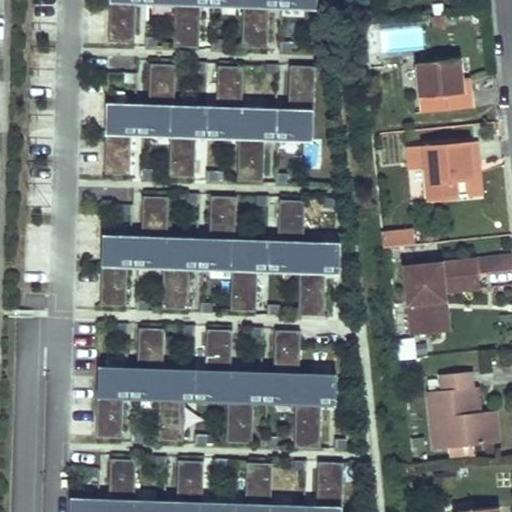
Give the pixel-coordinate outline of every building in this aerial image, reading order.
[(109,0),(108,38),(132,39),(133,0),(109,0)] [(175,0),(174,38),(202,39),(203,0),(175,0)] [(245,0),(244,41),(271,42),(273,0),(315,0),(245,0)] [(137,3),(136,38),(147,38),(148,3),(137,3)] [(134,125),(170,127),(171,103),(174,60),(149,58),(147,103),(112,101),(109,166),(132,167),(134,125)] [(462,58),(418,64),(422,114),(473,108),(472,92),(463,93),(462,58)] [(219,105),(172,103),(169,171),(197,172),(199,129),(241,130),(243,61),(220,60),(219,105)] [(291,108),(243,106),(241,174),(269,175),(270,131),(312,133),(315,64),(292,63),(291,108)] [(471,145),(420,151),(423,200),(466,197),(464,165),(473,163),(471,145)] [(464,165),(466,197),(475,195),(473,163),(464,165)] [(127,257),(163,259),(164,235),(167,192),(142,191),(140,235),(105,233),(102,298),(125,300),(127,257)] [(213,237),(165,235),(163,304),(191,305),(192,261),(234,263),(237,193),(214,192),(213,237)] [(283,239),(236,238),(233,306),(261,307),(263,263),(304,265),(305,239),(308,195),(285,195),(283,239)] [(381,230),(382,247),(415,245),(414,228),(381,230)] [(344,240),(305,239),(304,265),(303,310),(326,311),(328,265),(343,265),(344,240)] [(511,257),(406,267),(412,339),(445,336),(442,306),(449,305),(448,294),(483,290),(482,275),(511,272),(511,257)] [(449,305),(442,306),(445,336),(453,335),(449,305)] [(125,392),(160,393),(161,368),(162,326),(140,325),(138,367),(99,366),(96,434),(124,435),(125,392)] [(207,370),(161,368),(160,393),(157,436),(185,437),(187,393),(229,395),(230,371),(232,326),(209,325),(207,370)] [(277,372),(230,371),(229,395),(227,439),(255,440),(257,396),(298,398),(299,373),(301,329),(279,328),(277,372)] [(337,375),(299,373),(298,398),(296,443),(321,444),(323,398),(336,399),(337,375)] [(447,392),(426,393),(431,453),(502,447),(498,411),(485,412),(477,412),(475,390),(473,373),(446,375),(447,392)] [(485,412),(482,389),(475,390),(477,412),(485,412)] [(131,511),(132,500),(134,457),(110,456),(108,501),(73,499),(72,511),(131,511)] [(178,502),(132,500),(131,511),(200,511),(201,502),(203,458),(180,457),(178,502)] [(247,504),(201,502),(200,511),(269,511),(272,460),(249,459),(247,504)] [(318,508),(271,506),(270,511),(340,511),(343,464),(320,463),(318,508)]
